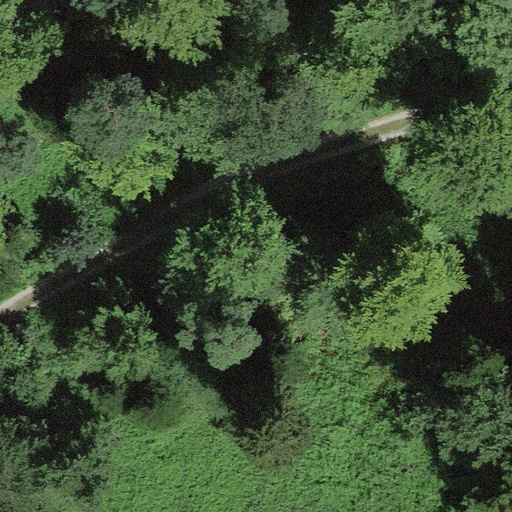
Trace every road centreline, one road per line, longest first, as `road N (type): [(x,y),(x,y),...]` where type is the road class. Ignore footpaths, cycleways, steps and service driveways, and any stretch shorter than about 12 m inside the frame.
road 1 (track): [(511,99),(266,168),(0,316)]
road 2 (track): [(266,168),(93,0)]
